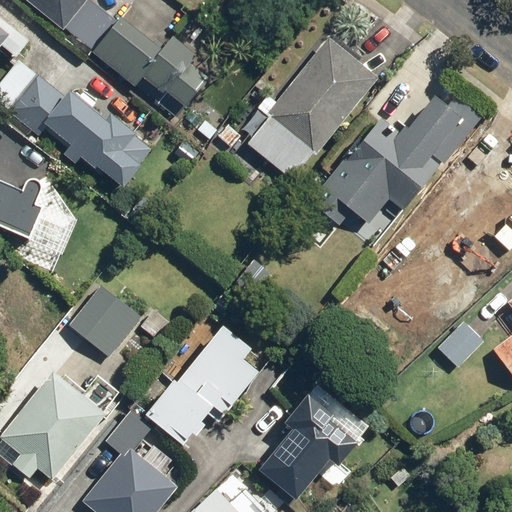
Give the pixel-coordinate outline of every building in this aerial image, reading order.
[(67,27),(102,56),(106,50),(119,61),(114,66),(138,86),(147,75),(166,91),(169,88),(191,106),(217,75),(198,60),(202,56),(172,31),(178,23),(150,0),(135,19),(115,3),(117,0),(30,0),(66,29),(67,27)] [(0,83),(0,100),(41,132),(49,122),(76,142),(66,155),(78,165),(87,154),(128,187),(148,161),(128,145),(141,129),(110,105),(104,112),(75,89),(81,82),(31,43),(36,37),(0,9),(0,48),(4,43),(21,56),(0,83)] [(382,74),(335,37),(253,143),(295,176),(317,148),(322,152),(382,74)] [(405,209),(444,163),(487,113),(465,94),(457,103),(441,89),(405,131),(386,114),(313,199),(359,238),(393,199),(405,209)] [(0,220),(35,236),(49,204),(42,201),(46,192),(47,191),(47,190),(48,189),(48,188),(49,187),(49,185),(49,184),(49,183),(48,182),(48,181),(48,179),(47,178),(46,177),(45,176),(44,176),(43,175),(42,174),(41,174),(40,173),(39,173),(38,173),(36,173),(35,173),(34,173),(33,174),(32,174),(30,175),(29,176),(29,177),(28,178),(27,179),(27,180),(26,181),(26,182),(26,183),(0,171),(0,220)] [(409,253),(439,277),(449,265),(477,287),(511,242),(511,235),(458,192),(409,253)] [(274,272),(259,259),(235,286),(250,299),(274,272)] [(106,279),(70,322),(111,355),(146,313),(106,279)] [(453,309),(435,292),(413,316),(431,333),(453,309)] [(511,298),(511,333),(494,347),(511,370),(511,298)] [(486,339),(465,318),(437,347),(458,368),(486,339)] [(228,394),(238,402),(267,369),(250,354),(259,344),(231,319),(201,353),(191,344),(164,374),(175,384),(152,410),(150,412),(139,403),(107,439),(124,454),(83,501),(95,511),(158,511),(189,477),(174,464),(179,459),(151,434),(154,432),(145,424),(153,415),(185,443),(228,394)] [(108,413),(57,370),(2,436),(5,439),(0,445),(0,451),(32,479),(41,468),(53,478),(108,413)] [(335,455),(346,464),(366,439),(363,436),(373,424),(321,382),(289,421),(297,427),(263,468),(300,498),(335,455)] [(225,490),(220,485),(191,511),(278,511),(242,474),(225,490)]
